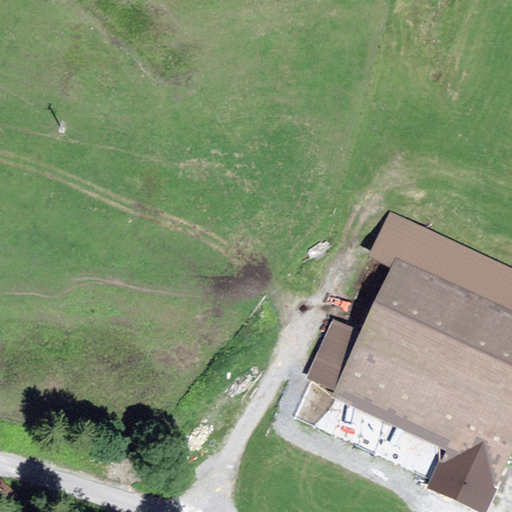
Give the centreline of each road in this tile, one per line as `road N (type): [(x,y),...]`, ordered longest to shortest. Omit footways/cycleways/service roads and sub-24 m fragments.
road 1 (track): [(0,154),(197,231),(229,249),(282,300),(290,340),(198,511)]
road 2 (unclassified): [(0,463),(155,511)]
